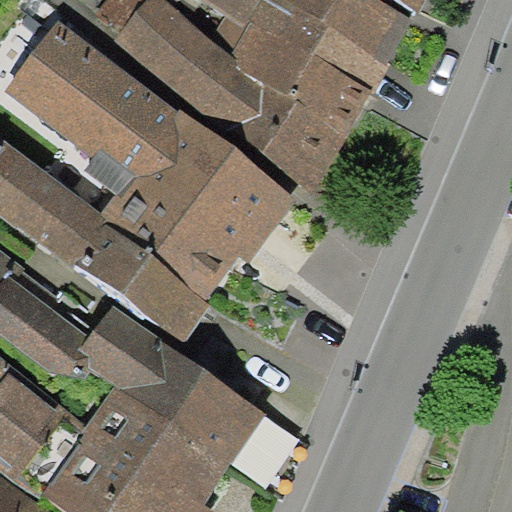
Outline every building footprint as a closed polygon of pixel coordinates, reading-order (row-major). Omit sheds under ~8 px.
[(148,0),(146,2),(144,0),(108,0),(101,10),(122,31),(111,45),(222,140),(309,202),(347,139),(287,107),(259,89),(228,61),(209,43),(173,9),(159,0),(148,0)] [(159,0),(173,9),(179,0),(197,0),(225,18),(245,31),(250,22),(264,0),(159,0)] [(323,36),(271,0),(264,0),(250,22),(310,62),(373,98),(384,69),(323,36)] [(410,24),(371,0),(271,0),(323,36),(384,69),(410,24)] [(388,0),(416,15),(423,0),(388,0)] [(310,62),(250,22),(245,31),(225,18),(209,43),(228,61),(259,89),(287,107),(347,139),(373,98),(310,62)] [(294,198),(55,21),(4,91),(135,187),(104,229),(203,302),(239,253),(248,259),(294,198)] [(184,346),(203,302),(104,229),(0,145),(0,222),(114,307),(184,346)] [(0,285),(4,280),(17,264),(0,250),(0,285)] [(0,285),(0,343),(44,377),(70,378),(67,366),(84,341),(4,280),(0,285)] [(108,312),(96,325),(84,341),(67,366),(111,393),(222,467),(234,468),(264,420),(108,312)] [(90,426),(0,358),(0,470),(39,501),(90,426)] [(222,467),(111,393),(90,426),(39,501),(56,511),(199,511),(195,509),(222,467)] [(41,511),(0,481),(0,511),(41,511)]
